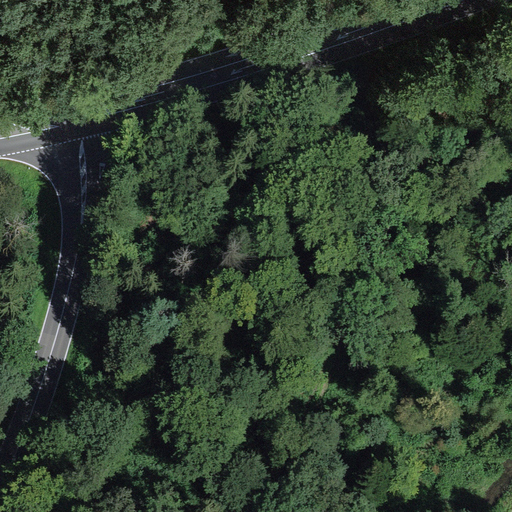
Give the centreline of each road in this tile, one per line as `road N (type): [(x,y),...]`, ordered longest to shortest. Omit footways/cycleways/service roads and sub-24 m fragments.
road 1 (track): [(248,511),(290,453),(386,222),(422,174),(511,96)]
road 2 (tertiary): [(79,114),(84,199),(69,292),(0,482)]
road 3 (secondary): [(442,0),(79,114)]
